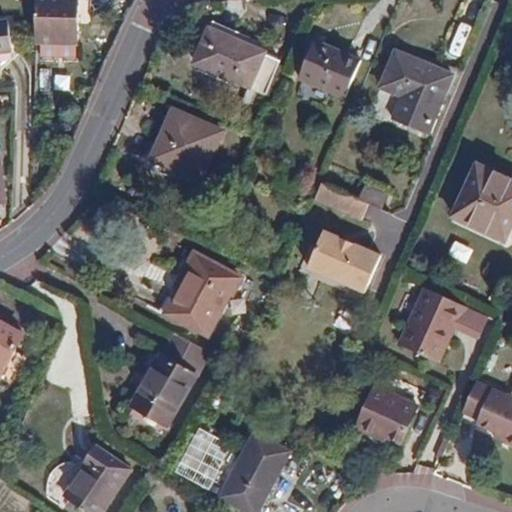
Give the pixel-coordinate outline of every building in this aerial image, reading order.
[(78,39),(79,0),(35,0),(34,37),(78,39)] [(0,46),(10,46),(7,21),(0,21),(0,46)] [(210,28),(193,65),(265,96),(281,63),(265,55),(266,52),(210,28)] [(315,42),(299,80),(345,99),(360,62),(315,42)] [(395,51),(380,89),(437,112),(452,76),(395,51)] [(173,110),(152,162),(201,183),(224,131),(173,110)] [(511,180),(477,164),(452,217),(506,242),(511,227),(511,180)] [(381,211),(360,202),(320,185),(313,201),(384,231),(392,216),(381,211)] [(387,198),(367,188),(360,202),(381,211),(387,198)] [(325,232),(309,269),(366,292),(381,257),(325,232)] [(195,255),(163,314),(208,339),(240,279),(195,255)] [(397,346),(429,360),(447,325),(447,324),(455,328),(465,306),(424,287),(397,346)] [(475,337),(485,315),(465,306),(455,328),(475,337)] [(0,321),(0,367),(4,370),(24,336),(0,321)] [(429,360),(437,364),(455,328),(447,324),(447,325),(429,360)] [(194,375),(206,352),(175,335),(163,358),(194,375)] [(197,376),(194,375),(163,358),(158,355),(130,407),(169,429),(197,376)] [(511,395),(510,399),(475,383),(462,413),(478,420),(476,425),(504,437),(507,444),(511,446),(511,395)] [(378,437),(380,433),(401,442),(416,408),(373,387),(355,427),(378,437)] [(211,492),(235,447),(199,428),(175,472),(211,492)] [(253,433),(220,500),(245,511),(260,511),(291,452),(253,433)] [(446,436),(436,459),(440,461),(451,438),(446,436)] [(87,465),(64,496),(88,511),(102,511),(131,470),(97,446),(85,463),(87,465)]
